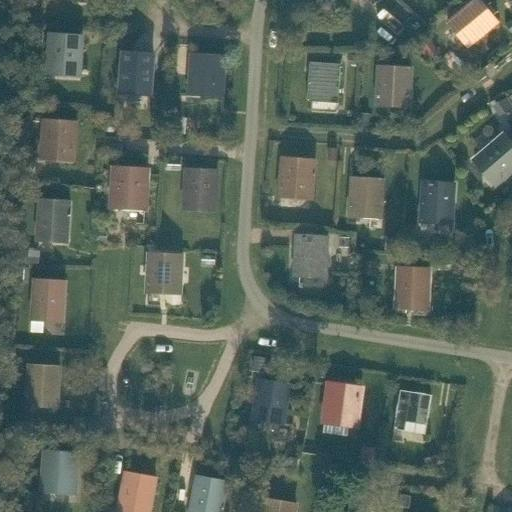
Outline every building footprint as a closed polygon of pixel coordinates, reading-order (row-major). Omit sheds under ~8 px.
[(485,7),(484,7),(478,0),(471,5),(448,23),(454,31),(462,25),(475,41),(498,23),(485,7)] [(51,35),(48,74),(59,75),(80,76),(81,65),(81,60),(82,37),(51,35)] [(124,53),(121,93),(135,94),(135,95),(137,95),(137,94),(151,95),(154,55),(124,53)] [(222,87),(224,58),(203,57),(203,58),(194,57),(193,66),(192,66),(191,95),(201,96),(201,86),(222,87)] [(339,94),(341,65),(310,63),(308,102),(318,103),(318,93),(339,94)] [(409,98),(411,69),(390,68),(390,69),(381,68),(380,77),(379,77),(378,106),(388,107),(388,97),(409,98)] [(114,130),(114,119),(105,119),(105,130),(114,130)] [(74,153),(76,123),(55,122),(55,123),(46,123),(45,131),(44,131),(43,160),(53,161),(53,151),(74,153)] [(511,145),(511,144),(511,143),(511,137),(508,133),(475,162),(481,170),(489,163),(502,179),(511,170),(511,145)] [(312,191),(315,161),(294,160),(294,161),(285,160),(284,168),(283,168),(281,198),(291,198),(291,189),(312,191)] [(144,210),(146,171),(126,170),(126,171),(116,170),(116,179),(115,179),(113,208),(144,210)] [(216,202),(218,172),(197,171),(197,172),(188,172),(187,180),(186,180),(185,210),(195,210),(195,200),(216,202)] [(381,219),(383,180),(363,179),(363,180),(353,180),(353,188),(352,188),(350,218),(381,219)] [(452,224),(454,185),(423,183),(421,223),(452,224)] [(68,243),(70,204),(39,202),(37,241),(68,243)] [(326,277),(328,238),(297,237),(295,276),(326,277)] [(351,238),(341,237),(341,247),(351,248),(351,238)] [(396,250),(397,238),(385,237),(384,249),(396,250)] [(408,251),(431,253),(432,242),(408,241),(408,251)] [(179,295),(181,256),(150,254),(148,293),(179,295)] [(375,275),(375,262),(367,262),(366,274),(375,275)] [(413,270),(414,264),(400,264),(399,279),(398,279),(397,308),(427,310),(430,271),(413,270)] [(29,281),(29,269),(22,269),(21,281),(29,281)] [(64,312),(65,283),(45,282),(45,283),(35,282),(35,291),(34,291),(32,320),(42,321),(43,311),(64,312)] [(264,375),(265,368),(254,366),(253,374),(264,375)] [(58,398),(60,368),(40,367),(40,368),(30,368),(30,376),(29,376),(27,406),(37,406),(38,396),(58,398)] [(270,383),(270,384),(260,382),(259,391),(258,390),(253,419),(283,424),(290,386),(270,383)] [(324,415),(323,419),(326,420),(325,423),(356,427),(361,388),(330,384),(326,415),(324,415)] [(411,393),(411,394),(402,392),(400,401),(399,401),(394,430),(425,435),(431,396),(411,393)] [(21,424),(21,412),(13,412),(13,424),(21,424)] [(74,494),(76,469),(77,455),(46,453),(43,492),(74,494)] [(176,463),(177,456),(166,453),(165,461),(176,463)] [(428,468),(439,465),(437,458),(426,461),(428,468)] [(136,476),(136,477),(126,475),(125,484),(124,483),(118,511),(150,511),(156,480),(136,476)] [(221,511),(227,483),(197,478),(190,511),(221,511)] [(401,495),(399,506),(408,508),(410,497),(401,495)] [(276,502),(276,503),(267,501),(265,510),(264,509),(263,511),(295,511),(296,505),(276,502)]
